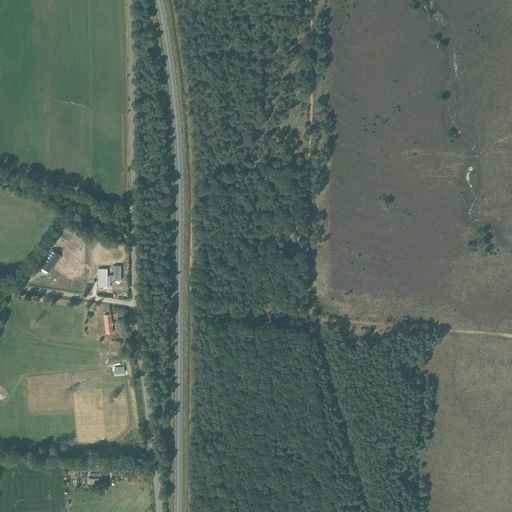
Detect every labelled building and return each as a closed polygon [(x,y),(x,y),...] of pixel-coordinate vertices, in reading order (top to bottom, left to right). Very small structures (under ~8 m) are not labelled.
[(99,214),(97,210),(96,210),(93,212),(92,210),(89,211),(91,213),(88,214),(89,216),(90,218),(99,214)] [(106,234),(106,229),(102,228),(102,230),(98,229),(98,230),(96,234),(98,234),(97,235),(103,236),(104,233),(106,234)] [(52,251),(44,263),(51,266),(58,255),(52,251)] [(114,283),(114,280),(121,280),(121,265),(113,265),(113,269),(113,276),(111,276),(111,272),(111,268),(99,269),(99,270),(99,273),(99,276),(99,287),(110,287),(110,283),(114,283)] [(105,314),(95,313),(93,324),(103,325),(105,325),(105,327),(111,328),(112,320),(106,319),(105,321),(104,321),(105,314)] [(93,468),(93,460),(81,460),(81,462),(79,462),(79,468),(85,468),(93,468)] [(97,474),(90,474),(90,484),(94,484),(94,480),(101,480),(101,475),(97,475),(97,474)]
